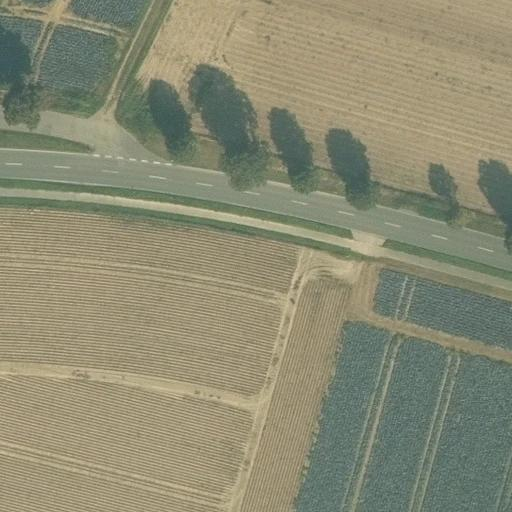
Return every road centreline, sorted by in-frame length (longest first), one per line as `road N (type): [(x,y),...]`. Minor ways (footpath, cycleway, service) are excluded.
road 1 (secondary): [(0,166),(247,196),(511,259)]
road 2 (track): [(159,0),(99,119),(98,136)]
